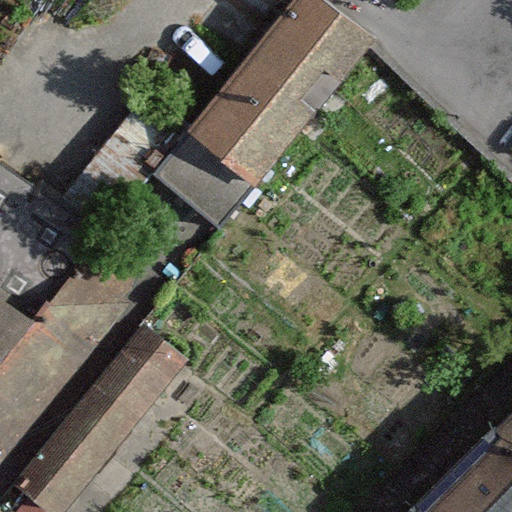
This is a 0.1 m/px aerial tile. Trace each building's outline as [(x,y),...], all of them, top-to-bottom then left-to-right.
[(382,39),(328,0),(302,0),(205,135),(275,186),(374,49),(382,39)] [(275,186),(205,135),(171,181),(241,232),(275,186)] [(126,238),(0,156),(0,287),(60,325),(126,238)] [(144,251),(126,238),(60,325),(0,403),(0,488),(142,301),(119,284),(144,251)] [(0,403),(60,325),(0,287),(0,403)] [(145,335),(14,511),(98,511),(199,376),(145,335)] [(511,511),(511,434),(510,433),(436,511),(511,511)]
